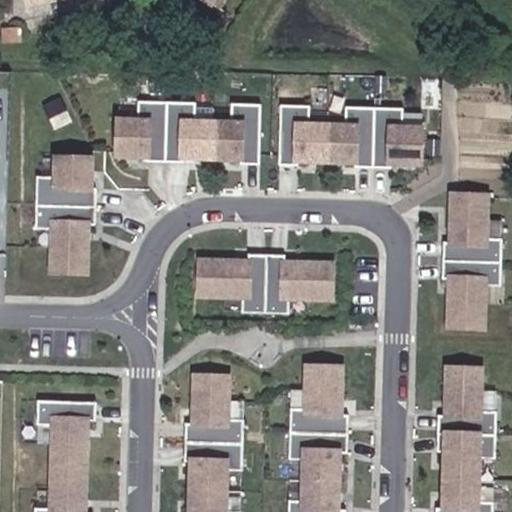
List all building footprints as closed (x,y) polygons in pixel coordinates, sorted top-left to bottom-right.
[(103,1),(102,0),(19,0),(21,10),(103,1)] [(191,0),(189,5),(217,20),(227,0),(191,0)] [(163,100),(134,99),(134,119),(115,119),(114,154),(144,154),(144,159),(162,160),(163,100)] [(191,120),(192,100),(163,100),(162,160),(180,160),(180,155),(209,155),(209,120),(191,120)] [(257,101),(228,101),(228,121),(209,120),(209,155),(237,156),(237,161),(256,161),(257,101)] [(306,102),(277,102),(276,162),(295,162),(295,157),(323,158),(324,127),(306,127),(306,102)] [(371,104),(342,103),(342,127),(324,127),(323,158),(352,158),(352,163),(370,164),(371,104)] [(399,129),(400,104),(371,104),(370,164),(388,164),(388,158),(418,159),(418,155),(437,156),(438,129),(399,129)] [(88,186),(89,148),(54,148),(53,174),(35,174),(34,204),(93,205),(93,187),(88,186)] [(491,190),(455,189),(453,237),(445,237),(444,273),(452,273),(451,322),(485,322),(487,279),(503,280),(505,233),(489,233),(491,190)] [(93,205),(34,204),(34,227),(50,227),(49,270),(84,271),(85,223),(92,223),(93,205)] [(282,252),(246,251),(246,259),(198,258),(197,293),(240,294),(240,310),(286,310),(287,294),(330,295),(330,261),(282,260),(282,252)] [(481,451),(498,451),(499,405),(482,405),(483,363),(449,362),(447,410),(440,410),(439,446),(447,446),(445,503),(438,503),(437,511),(496,511),(497,499),(480,498),(481,451)] [(341,363),(306,363),(305,406),(289,406),(288,452),(304,453),(304,500),(287,500),(287,511),(345,511),(346,507),(338,506),(339,450),(347,450),(347,412),(340,411),(341,363)] [(228,374),(194,373),(193,421),(185,421),(184,459),(192,459),(190,511),(241,511),(225,511),(226,464),(242,464),(243,417),(227,417),(228,374)] [(95,401),(37,400),(36,424),(52,424),(50,508),(35,508),(34,511),(85,511),(87,419),(95,420),(95,401)] [(236,469),(233,508),(242,509),(245,470),(236,469)]
